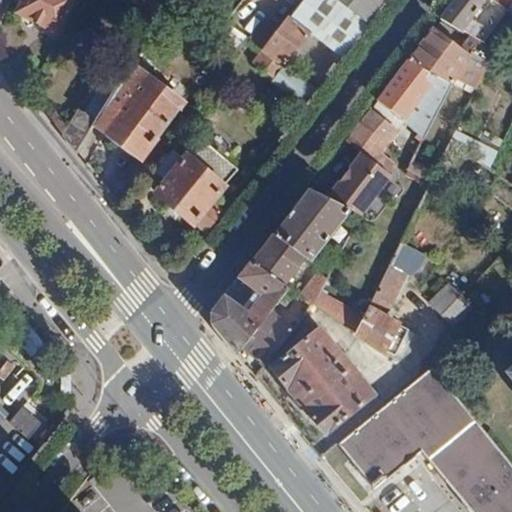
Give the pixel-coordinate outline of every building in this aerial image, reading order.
[(8,0),(17,4),(13,12),(51,31),(66,0),(8,0)] [(330,0),(296,0),(285,18),(306,33),(339,58),(366,24),(330,0)] [(330,0),(366,24),(384,0),(330,0)] [(454,0),(439,20),(459,33),(484,0),(454,0)] [(257,51),(280,68),(306,33),(285,18),(281,16),(271,30),(257,51)] [(243,41),(257,51),(271,30),(258,20),(243,41)] [(432,30),(407,62),(447,85),(454,73),(476,87),(492,54),(471,40),(461,53),(432,30)] [(407,62),(376,103),(401,123),(423,92),(426,94),(409,128),(421,137),(447,85),(407,62)] [(124,67),(92,119),(90,122),(139,152),(177,101),(166,94),(171,86),(157,78),(152,85),(124,67)] [(268,84),(300,108),(313,92),(280,68),(271,80),(268,84)] [(75,108),(58,134),(72,151),(90,122),(92,119),(75,108)] [(367,113),(358,125),(383,145),(393,133),(367,113)] [(364,151),(326,199),(347,210),(358,216),(392,174),(389,172),(395,162),(381,152),(386,147),(383,145),(358,125),(348,138),(364,151)] [(452,144),(493,164),(499,151),(458,131),(452,144)] [(190,222),(203,232),(219,212),(206,202),(233,169),(198,140),(185,156),(183,155),(178,160),(162,180),(153,192),(189,223),(190,222)] [(421,183),(430,169),(414,159),(405,173),(421,183)] [(308,189),(247,267),(282,285),(304,257),(308,260),(347,210),(326,199),(308,189)] [(399,240),(354,331),(388,353),(392,351),(405,326),(380,314),(401,271),(406,273),(416,263),(422,251),(399,240)] [(210,319),(210,323),(235,353),(240,346),(268,310),(286,287),(282,285),(247,267),(210,313),(210,319)] [(444,283),(427,301),(452,324),(469,307),(444,283)] [(277,317),(268,310),(240,346),(248,352),(247,354),(261,365),(288,329),(275,320),(277,317)] [(315,330),(269,367),(322,434),(369,396),(315,330)] [(511,511),(511,462),(430,363),(337,441),(351,458),(374,486),(419,448),(471,511),(511,511)]
